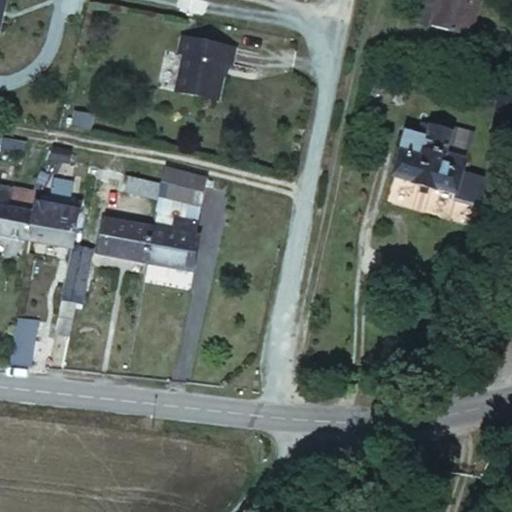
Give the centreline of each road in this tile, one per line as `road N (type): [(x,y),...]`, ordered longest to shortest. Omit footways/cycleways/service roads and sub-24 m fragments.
road 1 (track): [(269,416),(344,0)]
road 2 (secondary): [(319,423),(0,387)]
road 3 (secondary): [(504,401),(319,423)]
